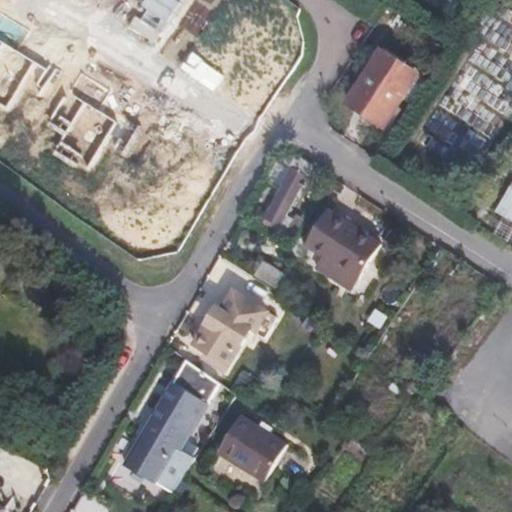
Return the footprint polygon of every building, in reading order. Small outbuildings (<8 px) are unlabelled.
[(181,21),(194,0),(127,0),(121,10),(153,29),(164,11),(181,21)] [(283,0),(265,0),(263,4),(284,15),(290,3),(283,0)] [(269,19),(243,3),(203,66),(241,89),(275,36),(263,29),(269,19)] [(34,31),(3,12),(0,16),(0,97),(14,106),(41,61),(22,50),(34,31)] [(283,52),(297,52),(298,20),(284,20),(283,52)] [(433,126),(422,140),(462,149),(472,135),(452,120),(465,103),(466,97),(478,100),(500,116),(502,107),(511,92),(511,74),(501,72),(494,67),(490,72),(498,35),(476,65),(486,68),(485,69),(481,89),(468,80),(471,69),(465,68),(458,97),(450,95),(436,115),(433,126)] [(353,107),(386,128),(417,78),(385,56),(353,107)] [(116,91),(85,72),(57,118),(74,129),(63,147),(96,167),(123,121),(104,110),(116,91)] [(191,166),(153,143),(116,203),(153,226),(191,166)] [(301,148),(296,158),(304,156),(315,164),(319,157),(301,148)] [(296,158),(284,183),(285,184),(272,208),(286,215),(298,191),(300,193),(315,164),(304,156),(296,158)] [(494,212),(511,221),(511,185),(494,212)] [(309,245),(327,258),(359,282),(384,249),(333,212),(309,245)] [(0,277),(11,263),(0,255),(0,277)] [(359,282),(327,258),(319,268),(351,293),(359,282)] [(257,276),(280,291),(288,278),(265,263),(257,276)] [(203,336),(237,357),(254,328),(220,308),(203,336)] [(511,345),(506,341),(492,342),(483,355),(483,364),(473,378),(474,404),(485,412),(507,411),(511,414),(511,345)] [(182,479),(194,461),(181,453),(222,386),(189,366),(153,427),(157,429),(152,437),(149,434),(131,465),(159,481),(155,486),(171,495),(182,479)] [(215,455),(259,487),(285,451),(267,439),(257,431),(241,420),(215,455)] [(257,431),(267,439),(271,434),(260,427),(257,431)] [(131,465),(128,470),(155,486),(159,481),(131,465)] [(104,511),(108,505),(81,492),(71,511),(104,511)]
